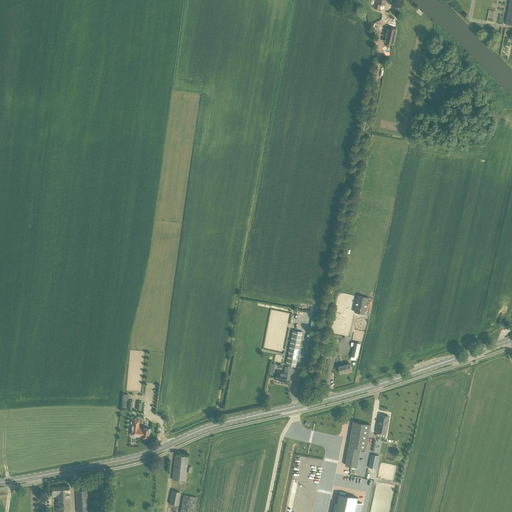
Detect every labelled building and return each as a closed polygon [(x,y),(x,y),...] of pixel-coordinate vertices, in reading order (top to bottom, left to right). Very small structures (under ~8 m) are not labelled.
[(381,3),(385,4),(385,0),(389,1),(389,0),(375,0),(374,7),(380,8),(381,3)] [(394,40),(396,29),(389,28),(386,38),(394,40)] [(364,314),(368,298),(358,295),(354,312),(364,314)] [(293,330),(286,364),(296,366),(303,332),(293,330)] [(357,357),(360,344),(355,342),(352,356),(357,357)] [(345,373),(352,371),(350,363),(338,366),(340,373),(345,372),(345,373)] [(286,382),(288,373),(277,371),(276,379),(282,380),(282,381),(286,382)] [(380,414),(379,422),(378,422),(377,428),(378,428),(377,432),(386,434),(389,416),(380,414)] [(131,431),(131,433),(137,434),(137,436),(141,436),(141,437),(145,438),(146,438),(147,438),(148,438),(149,432),(150,433),(150,429),(149,429),(142,428),(142,429),(138,428),(139,420),(131,419),(130,428),(132,428),(131,430),(131,431)] [(371,425),(353,422),(346,465),(357,467),(361,448),(367,450),(371,425)] [(375,477),(380,456),(371,454),(369,467),(368,467),(366,475),(375,477)] [(191,471),(191,467),(187,467),(188,457),(175,455),(172,479),(186,481),(187,471),(191,471)] [(63,511),(71,511),(69,486),(52,487),(52,497),(56,496),(56,498),(59,498),(59,504),(56,504),(56,511),(63,511)] [(77,511),(87,511),(86,491),(76,491),(77,511)] [(178,505),(180,494),(179,492),(171,491),(169,503),(178,505)] [(361,502),(358,511),(381,511),(384,498),(365,494),(364,501),(365,501),(365,503),(361,502)] [(193,511),(197,498),(183,495),(180,511),(193,511)]
